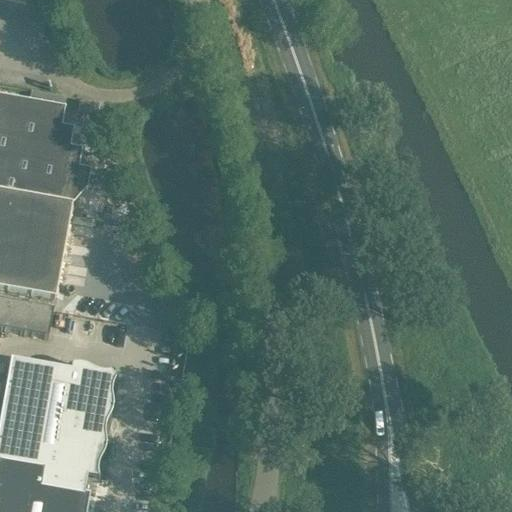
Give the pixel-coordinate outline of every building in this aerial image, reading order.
[(0,284),(54,294),(74,181),(86,183),(90,163),(78,161),(81,142),(69,140),(73,121),(61,119),(64,100),(0,88),(0,284)] [(0,300),(0,329),(3,330),(8,302),(0,300)] [(8,302),(3,330),(23,334),(28,306),(8,302)] [(28,306),(23,334),(46,338),(51,310),(28,306)] [(0,511),(83,511),(87,493),(81,492),(84,474),(94,476),(95,479),(96,478),(95,475),(95,471),(95,467),(96,463),(97,459),(99,456),(101,452),(103,448),(103,444),(103,440),(103,436),(102,432),(102,428),(103,424),(104,420),(106,416),(108,413),(110,409),(110,405),(110,400),(110,396),(109,392),(109,388),(110,385),(111,381),(113,377),(115,374),(114,374),(112,376),(109,371),(112,370),(111,369),(108,370),(104,370),(100,370),(96,369),(93,368),(89,366),(86,364),(82,363),(78,362),(74,362),(70,362),(66,363),(66,365),(69,364),(68,368),(8,357),(0,401),(0,511)]
